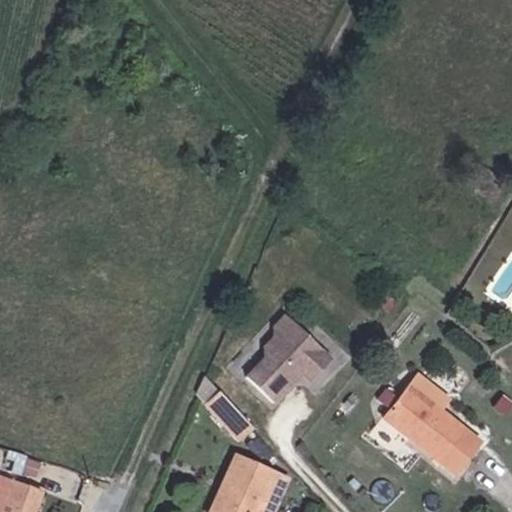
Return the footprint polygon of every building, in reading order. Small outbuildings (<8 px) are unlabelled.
[(276,345),(287,344),(296,332),(286,323),(276,335),(276,345)] [(267,367),(251,388),(280,412),(298,389),(294,386),(302,377),(306,380),(315,388),(335,363),(296,332),(287,344),(276,345),(266,357),(267,367)] [(294,386),(298,389),(306,380),(302,377),(294,386)] [(421,377),(411,388),(434,408),(443,397),(421,377)] [(203,400),(236,439),(250,427),(217,388),(203,400)] [(434,408),(411,388),(385,418),(437,462),(462,432),(434,408)] [(269,511),(281,476),(241,463),(231,492),(238,494),(232,511),(269,511)] [(7,466),(0,485),(0,508),(10,511),(45,511),(56,485),(7,466)] [(285,511),(296,482),(281,476),(269,511),(285,511)] [(224,511),(232,511),(238,494),(231,492),(224,511)]
